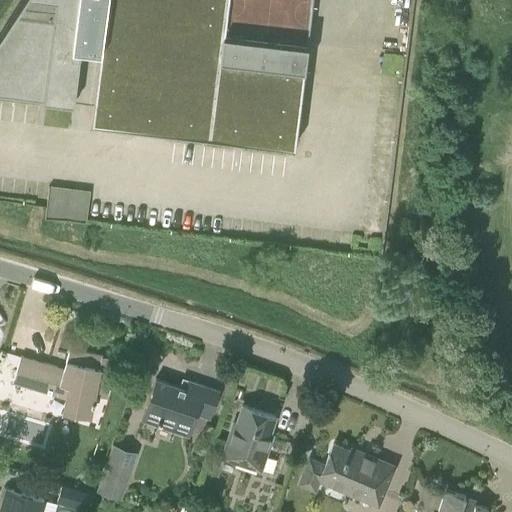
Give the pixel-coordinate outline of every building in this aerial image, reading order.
[(20,0),(0,33),(0,91),(74,100),(74,96),(75,90),(95,93),(92,122),(152,129),(295,147),(313,0),(20,0)] [(49,186),(47,206),(45,218),(87,223),(90,198),(91,190),(50,185),(49,186)] [(13,382),(67,397),(64,411),(90,417),(94,395),(106,397),(114,357),(70,348),(65,366),(21,354),(13,382)] [(190,436),(197,414),(211,419),(221,391),(188,380),(185,388),(156,378),(142,419),(190,436)] [(275,415),(243,405),(237,423),(234,422),(223,457),(261,470),(272,434),(269,433),(275,415)] [(152,437),(166,442),(170,430),(156,425),(152,437)] [(122,499),(138,452),(113,443),(97,490),(122,499)] [(299,484),(314,490),(317,491),(320,481),(378,505),(395,465),(352,447),(351,450),(333,443),(324,464),(310,458),(299,484)] [(57,502),(89,511),(95,493),(63,483),(57,502)] [(2,511),(40,511),(44,499),(8,488),(3,503),(5,504),(2,511)] [(466,495),(446,489),(438,511),(486,511),(488,508),(464,500),(466,495)]
